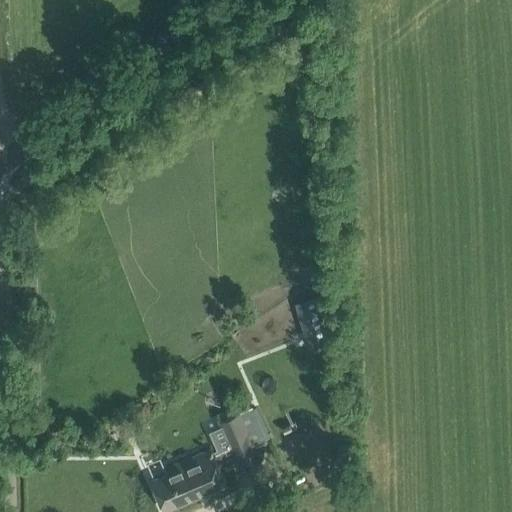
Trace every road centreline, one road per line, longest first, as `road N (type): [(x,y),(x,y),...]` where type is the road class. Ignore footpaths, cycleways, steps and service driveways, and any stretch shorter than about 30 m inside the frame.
road 1 (unclassified): [(7,154),(15,511)]
road 2 (tertiary): [(221,0),(7,154)]
